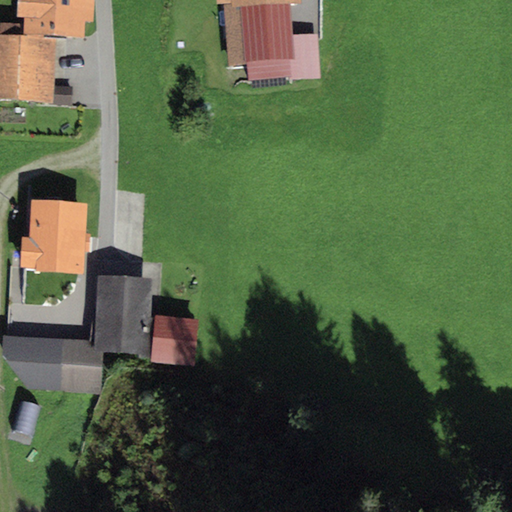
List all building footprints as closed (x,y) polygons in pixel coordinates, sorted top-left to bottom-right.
[(17,0),(17,15),(25,15),(24,23),(0,21),(0,99),(52,103),(56,36),(83,38),(84,21),(93,21),(93,0),(17,0)] [(302,0),(217,0),(218,2),(226,2),(230,62),(248,61),(249,80),(292,77),(291,60),(296,60),(292,5),(302,5),(302,0)] [(72,86),(55,85),(54,103),(71,104),(72,86)] [(87,203),(30,199),(28,236),(20,236),(19,267),(35,269),(35,271),(84,274),(87,203)] [(151,278),(98,276),(95,340),(63,339),(60,391),(101,394),(103,351),(138,354),(138,356),(151,357),(155,318),(150,317),(151,278)] [(155,318),(151,357),(151,362),(194,365),(197,319),(155,314),(155,318)] [(60,391),(63,339),(3,335),(1,355),(28,389),(60,391)]
